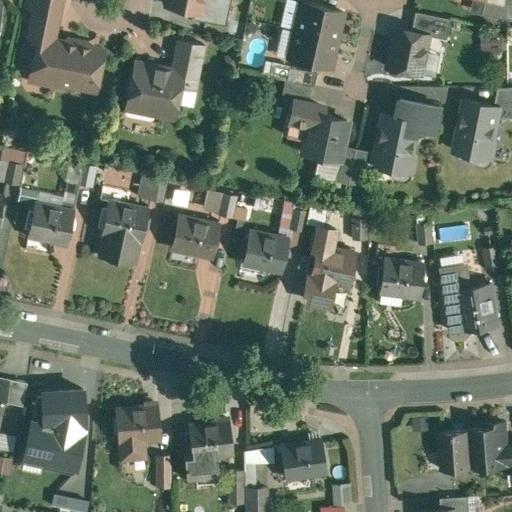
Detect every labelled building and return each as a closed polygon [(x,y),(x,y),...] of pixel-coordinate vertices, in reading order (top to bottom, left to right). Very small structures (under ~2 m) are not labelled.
[(60,0),(25,0),(24,5),(36,7),(58,12),(60,0)] [(167,0),(166,4),(202,11),(203,0),(167,0)] [(507,0),(486,0),(484,13),(508,18),(507,0)] [(344,11),(302,2),(296,29),(338,39),(344,11)] [(66,41),(53,38),(58,12),(36,7),(30,35),(41,37),(37,56),(33,59),(31,67),(34,72),(33,75),(45,77),(50,85),(65,88),(72,83),(91,87),(97,83),(103,54),(99,48),(88,45),(82,49),(70,47),(66,41)] [(451,18),(416,11),(412,30),(429,34),(429,35),(447,39),(451,18)] [(412,30),(395,27),(387,66),(402,69),(405,74),(412,75),(417,72),(435,76),(436,75),(421,72),(429,35),(429,34),(412,30)] [(484,29),(484,51),(505,50),(505,28),(484,29)] [(338,39),(296,29),(290,57),(332,67),(338,39)] [(173,69),(136,61),(133,76),(129,78),(127,89),(130,93),(127,106),(155,112),(175,117),(181,86),(196,89),(205,44),(179,38),(173,69)] [(318,72),(290,66),(288,80),(313,85),(315,86),(318,72)] [(313,85),(288,80),(284,98),(295,100),(310,103),(313,85)] [(511,85),(509,86),(499,86),(495,105),(500,106),(499,114),(511,116),(511,85)] [(495,105),(466,99),(456,150),(475,154),(474,159),(477,163),(488,166),(493,163),(494,157),(496,144),(494,141),(494,140),(493,140),(499,114),(500,106),(495,105)] [(310,103),(295,100),(291,117),(287,135),(307,139),(304,151),(338,158),(340,158),(342,145),(348,119),(323,114),(324,106),(310,103)] [(435,131),(440,105),(417,100),(413,119),(418,120),(416,128),(435,131)] [(155,112),(127,106),(126,111),(128,114),(151,119),(154,117),(155,112)] [(413,119),(384,113),(373,164),(392,168),(391,173),(394,178),(406,180),(410,177),(411,171),(414,158),(411,155),(412,155),(411,154),(416,128),(418,120),(413,119)] [(342,145),(340,158),(338,158),(334,180),(349,183),(349,182),(356,148),(356,147),(342,145)] [(370,150),(356,148),(349,182),(363,185),(370,150)] [(23,163),(10,160),(5,180),(19,183),(23,163)] [(97,164),(84,162),(79,182),(92,185),(97,164)] [(166,180),(154,178),(150,198),(162,200),(166,180)] [(237,194),(224,192),(220,213),(233,215),(237,194)] [(149,208),(110,199),(103,232),(105,232),(100,255),(135,262),(141,239),(142,239),(149,208)] [(76,210),(35,201),(28,233),(69,242),(76,210)] [(307,210),(295,207),(291,226),(303,229),(307,210)] [(220,222),(180,214),(173,246),(213,254),(220,222)] [(366,218),(353,219),(353,239),(366,239),(366,218)] [(431,221),(418,223),(420,243),(433,242),(431,221)] [(336,226),(318,222),(313,247),(316,248),(310,275),(350,283),(357,250),(332,245),(336,226)] [(290,237),(251,229),(244,261),(283,269),(290,237)] [(498,246),(485,248),(488,269),(501,267),(498,246)] [(424,262),(384,258),(380,291),(420,296),(424,262)] [(469,267),(442,271),(450,330),(498,323),(493,282),(471,285),(469,267)] [(0,417),(1,412),(3,412),(5,399),(10,379),(8,379),(8,381),(0,378),(0,417)] [(16,378),(16,381),(10,379),(5,399),(24,403),(29,380),(16,378)] [(82,390),(70,391),(70,392),(43,395),(45,427),(31,425),(26,457),(80,464),(84,435),(84,425),(82,390)] [(144,404),(117,407),(122,458),(146,456),(144,437),(160,436),(157,401),(144,402),(144,404)] [(218,420),(189,423),(193,454),(185,455),(187,479),(197,477),(203,471),(219,470),(217,453),(233,450),(229,417),(218,418),(218,420)] [(507,421),(486,422),(487,426),(470,427),(470,428),(471,428),(474,466),(476,466),(480,469),(486,469),(490,465),(511,463),(511,441),(508,441),(507,421)] [(470,428),(440,430),(443,468),(474,466),(471,428),(470,428)] [(308,439),(281,443),(286,477),(326,471),(321,436),(307,438),(308,439)] [(171,453),(157,453),(158,486),(171,486),(170,474),(171,474),(171,453)] [(0,471),(9,474),(12,458),(0,455),(0,471)] [(243,468),(230,469),(230,501),(243,501),(243,468)] [(55,491),(52,504),(86,511),(88,498),(55,491)] [(470,511),(470,494),(441,496),(442,508),(454,507),(454,511),(470,511)]
